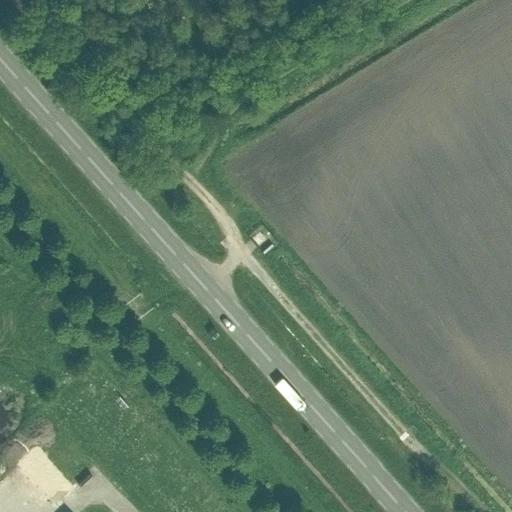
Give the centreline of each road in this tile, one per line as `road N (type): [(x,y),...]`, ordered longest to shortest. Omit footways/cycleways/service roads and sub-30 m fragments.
road 1 (primary): [(404,511),(0,63)]
road 2 (track): [(480,511),(242,255),(183,176)]
road 3 (track): [(183,176),(17,0)]
